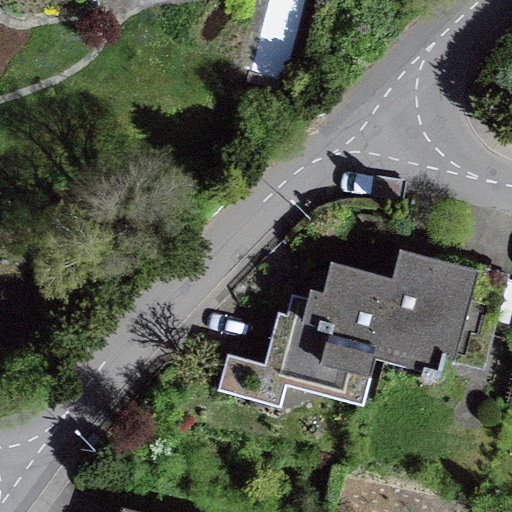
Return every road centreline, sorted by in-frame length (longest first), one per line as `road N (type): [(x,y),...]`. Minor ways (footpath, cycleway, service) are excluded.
road 1 (residential): [(32,460),(105,363),(262,201),(336,150),(373,113)]
road 2 (residential): [(511,185),(472,176),(373,113)]
road 3 (residential): [(373,113),(406,68),(479,0)]
